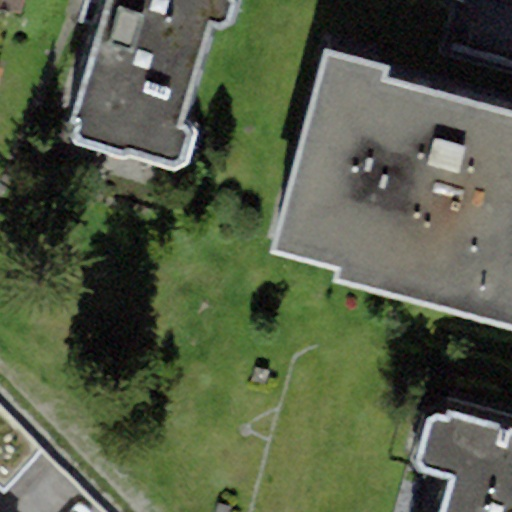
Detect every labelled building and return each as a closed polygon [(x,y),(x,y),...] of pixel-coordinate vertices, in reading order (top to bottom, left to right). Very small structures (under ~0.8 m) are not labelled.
[(0,0),(0,8),(20,14),(24,0),(0,0)] [(180,125),(210,22),(222,25),(229,21),(232,5),(231,0),(107,0),(72,120),(79,123),(75,136),(82,143),(121,156),(128,153),(172,168),(184,164),(193,130),(180,125)] [(271,252),(337,270),(334,280),(511,328),(511,114),(389,81),(381,78),(384,68),(326,52),(324,62),(271,252)] [(0,487),(42,449),(0,406),(0,487)] [(428,421),(417,462),(421,473),(451,478),(441,511),(511,511),(511,431),(448,412),(447,420),(439,417),(428,421)]
